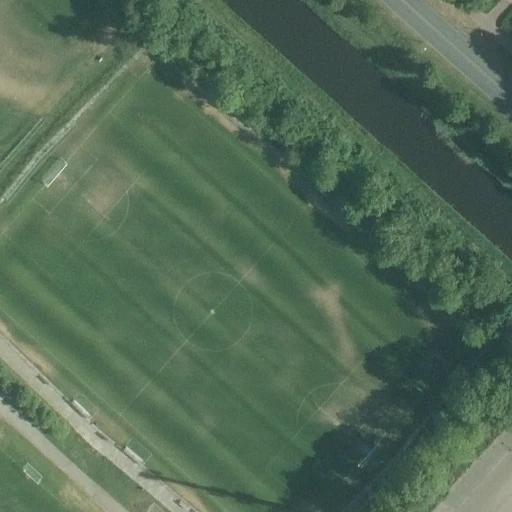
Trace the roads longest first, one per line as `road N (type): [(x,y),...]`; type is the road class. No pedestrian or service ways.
road 1 (secondary): [(388,0),(511,111)]
road 2 (secondary): [(511,91),(409,0)]
